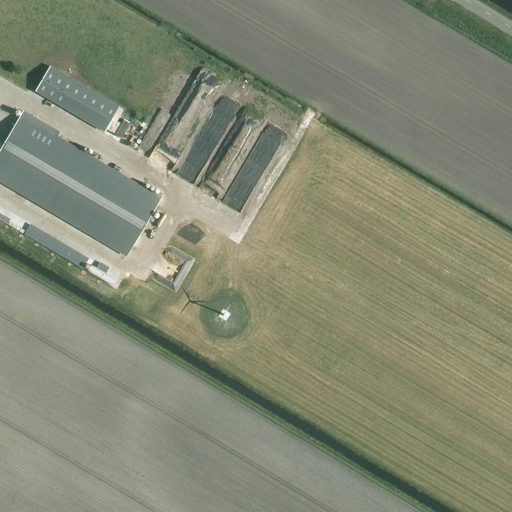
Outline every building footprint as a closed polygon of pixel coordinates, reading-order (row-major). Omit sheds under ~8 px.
[(37,91),(63,107),(77,83),(51,67),(37,91)] [(25,113),(0,154),(0,181),(128,257),(161,201),(58,139),(61,134),(25,113)] [(196,150),(210,130),(196,120),(182,141),(196,150)] [(147,142),(142,148),(139,146),(135,151),(147,161),(156,150),(147,142)] [(206,154),(211,158),(218,148),(212,145),(206,154)] [(176,186),(188,194),(204,170),(198,166),(199,164),(193,160),(176,186)] [(207,203),(209,199),(229,207),(233,198),(207,187),(201,200),(207,203)] [(147,232),(132,254),(142,261),(158,239),(147,232)]
